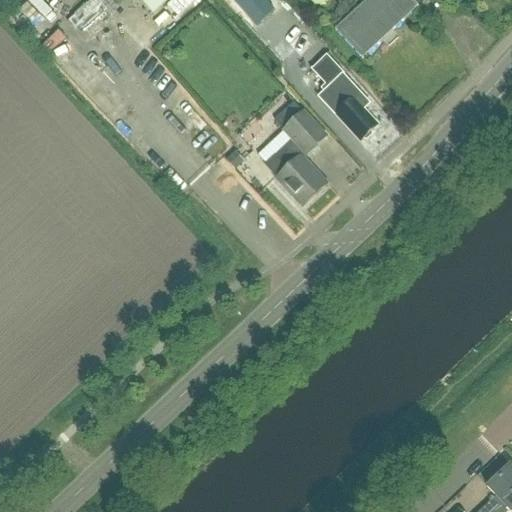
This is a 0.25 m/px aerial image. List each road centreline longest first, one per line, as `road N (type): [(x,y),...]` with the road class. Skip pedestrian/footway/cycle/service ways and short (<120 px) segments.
road 1 (tertiary): [(57,511),(404,186),(511,65)]
road 2 (unclassified): [(417,511),(511,422)]
